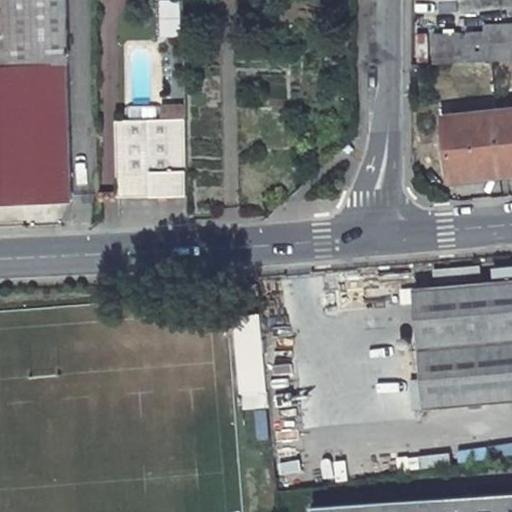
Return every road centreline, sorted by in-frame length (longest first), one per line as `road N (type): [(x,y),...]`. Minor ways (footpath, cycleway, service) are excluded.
road 1 (tertiary): [(378,233),(0,255)]
road 2 (tertiary): [(378,233),(381,0)]
road 3 (unclassified): [(511,224),(378,233)]
